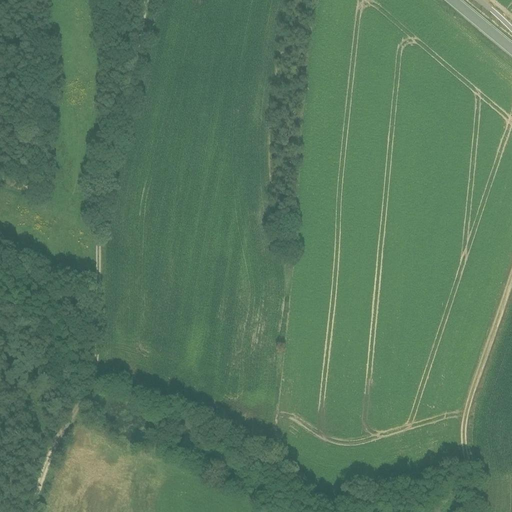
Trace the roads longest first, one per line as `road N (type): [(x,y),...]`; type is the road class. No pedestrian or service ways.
road 1 (unclassified): [(143,0),(95,237),(95,361),(36,481),(30,511)]
road 2 (track): [(511,280),(467,420),(473,511)]
